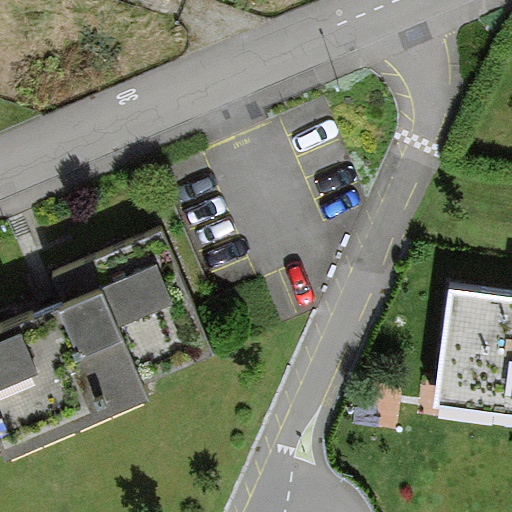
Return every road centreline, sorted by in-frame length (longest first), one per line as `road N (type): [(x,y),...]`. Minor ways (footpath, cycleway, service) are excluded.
road 1 (residential): [(435,0),(429,106),(251,511)]
road 2 (residential): [(391,0),(0,168)]
